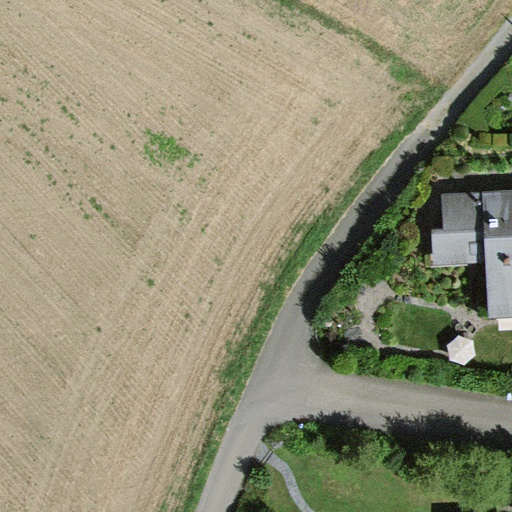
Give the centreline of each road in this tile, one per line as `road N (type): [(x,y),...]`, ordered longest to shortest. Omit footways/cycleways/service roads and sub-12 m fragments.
road 1 (residential): [(511,27),(343,238),(262,379)]
road 2 (residential): [(511,415),(262,379)]
road 3 (residential): [(262,379),(212,511)]
